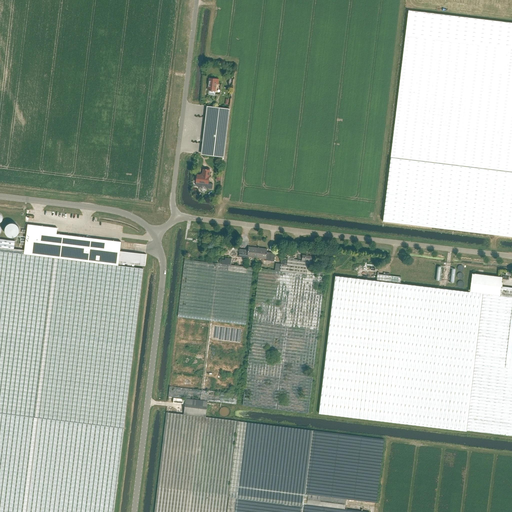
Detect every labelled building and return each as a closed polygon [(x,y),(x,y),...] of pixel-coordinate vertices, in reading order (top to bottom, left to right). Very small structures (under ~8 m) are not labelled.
[(511,22),(409,10),(405,36),(391,157),(383,221),(511,236),(511,22)] [(218,84),(218,79),(210,78),(208,90),(209,90),(208,94),(209,95),(214,95),(215,95),(215,91),(216,84),(218,84)] [(230,109),(209,107),(204,155),(225,157),(230,109)] [(212,189),(213,184),(208,184),(202,175),(197,175),(196,182),(196,185),(197,186),(200,187),(200,189),(202,192),(204,192),(207,190),(207,189),(212,189)] [(24,254),(118,266),(119,263),(130,264),(145,266),(146,254),(132,253),(120,251),(120,250),(121,242),(91,238),(57,234),(57,228),(27,224),(27,230),(26,233),(26,239),(25,245),(24,250),(24,254)] [(0,511),(113,511),(143,269),(118,266),(24,254),(24,250),(14,249),(15,241),(0,239),(0,511)] [(248,258),(248,256),(257,257),(258,248),(248,247),(248,251),(244,251),(244,250),(240,249),(239,257),(248,258)] [(267,253),(267,249),(258,248),(257,257),(265,258),(265,260),(274,261),(275,253),(271,253),(271,254),(267,253)] [(311,268),(312,256),(302,254),(302,260),(281,258),(280,270),(259,268),(250,345),(242,405),(308,413),(326,270),(311,268)] [(253,268),(249,267),(191,260),(191,259),(185,258),(185,260),(184,260),(178,316),(246,325),(253,268)] [(511,287),(501,286),(502,277),(472,273),(470,292),(400,284),(401,277),(399,277),(377,274),(376,281),(361,279),(335,276),(319,413),(391,422),(467,431),(511,435),(511,287)] [(186,398),(207,401),(236,404),(237,394),(169,386),(169,390),(168,396),(186,398)] [(207,401),(186,398),(185,399),(185,404),(184,414),(206,417),(207,401)] [(225,511),(228,495),(236,421),(166,412),(158,487),(154,511),(225,511)] [(369,511),(345,509),(346,499),(376,503),(384,439),(313,430),(237,421),(227,511),(369,511)]
